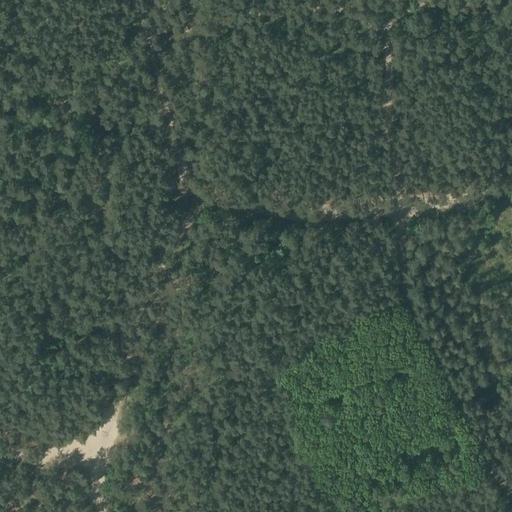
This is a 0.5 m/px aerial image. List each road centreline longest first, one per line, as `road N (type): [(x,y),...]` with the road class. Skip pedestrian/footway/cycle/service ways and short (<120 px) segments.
road 1 (track): [(511,184),(455,200),(316,214),(193,203),(159,272),(113,451)]
road 2 (unknown): [(511,502),(452,403),(399,260),(398,205),(386,160),(385,41)]
road 3 (track): [(385,41),(360,18),(315,10),(146,40)]
road 4 (track): [(193,203),(146,40)]
